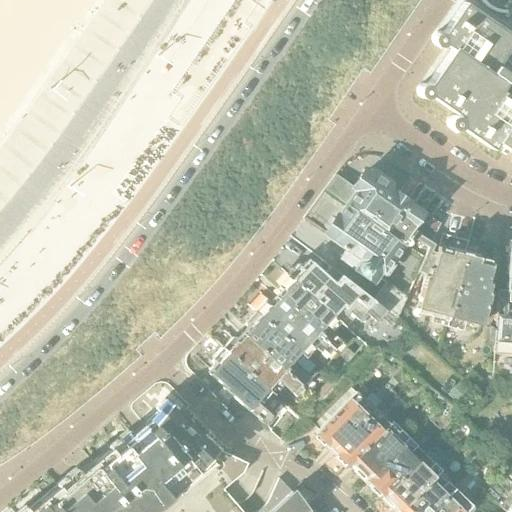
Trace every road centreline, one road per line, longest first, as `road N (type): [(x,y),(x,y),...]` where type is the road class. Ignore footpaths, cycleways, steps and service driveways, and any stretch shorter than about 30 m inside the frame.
road 1 (residential): [(312,0),(126,259),(0,393)]
road 2 (residential): [(369,109),(269,250),(164,362)]
road 3 (residential): [(356,511),(307,472),(231,432),(164,362)]
road 4 (residential): [(164,362),(0,500)]
road 5 (residential): [(511,194),(483,187),(369,109)]
road 6 (residential): [(445,0),(369,109)]
